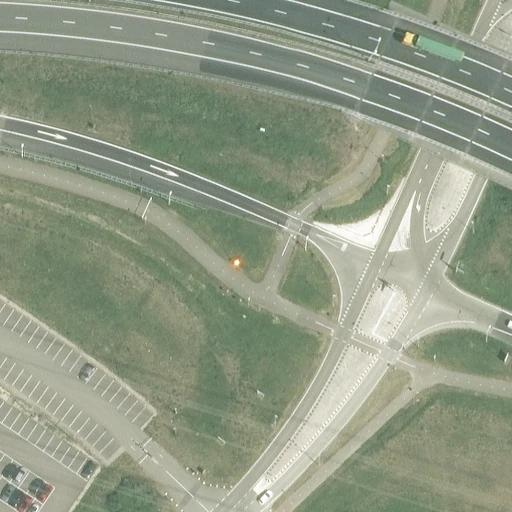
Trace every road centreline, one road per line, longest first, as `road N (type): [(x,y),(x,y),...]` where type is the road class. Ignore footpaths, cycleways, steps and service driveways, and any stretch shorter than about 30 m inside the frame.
road 1 (motorway): [(0,16),(83,21),(268,56),(511,145)]
road 2 (motorway): [(0,122),(148,165),(375,265)]
road 3 (motorway): [(511,94),(384,43),(219,0)]
road 4 (unclassified): [(240,511),(332,431),(426,290)]
road 5 (unclassified): [(493,0),(375,265)]
road 6 (unclassified): [(375,265),(298,418),(230,511)]
road 7 (unclassified): [(426,290),(511,102)]
